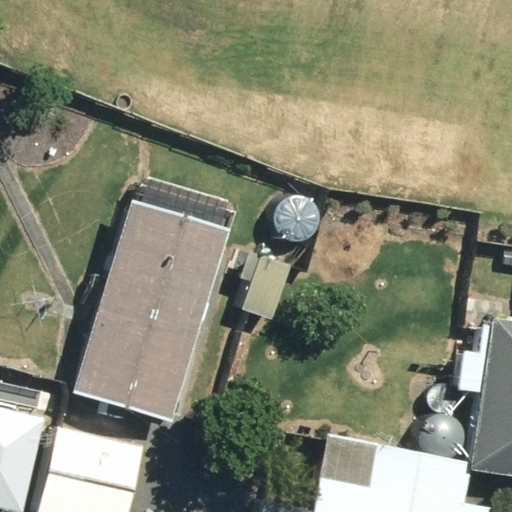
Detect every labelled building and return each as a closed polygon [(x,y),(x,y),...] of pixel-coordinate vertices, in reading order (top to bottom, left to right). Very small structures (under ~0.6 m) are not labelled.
[(228,219),(127,189),(68,384),(169,414),(228,219)] [(271,312),(287,257),(255,247),(238,302),(271,312)] [(463,494),(469,459),(511,465),(511,309),(489,306),(488,316),(479,315),(474,342),(460,340),(454,382),(477,385),(466,451),(323,427),(309,511),(485,511),(488,498),(463,494)] [(0,498),(20,504),(43,407),(0,396),(0,498)] [(56,511),(124,511),(143,439),(55,419),(34,507),(56,511)]
